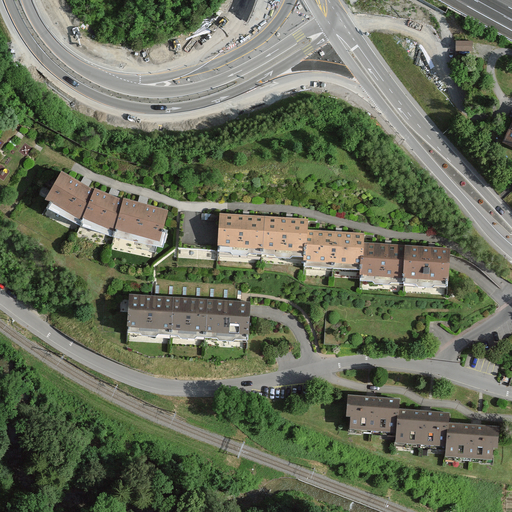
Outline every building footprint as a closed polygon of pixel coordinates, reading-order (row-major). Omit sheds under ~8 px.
[(458,52),(472,51),(472,40),(457,40),(458,52)] [(511,112),(499,137),(511,143),(511,112)] [(120,201),(60,173),(45,198),(48,207),(77,225),(159,246),(166,209),(120,201)] [(307,220),(221,214),(218,250),(304,256),(306,230),(307,220)] [(362,240),(362,234),(306,230),(304,256),(304,266),(359,270),(362,240)] [(448,264),(450,246),(439,246),(362,240),(359,270),(359,279),(447,286),(448,264)] [(249,301),(131,294),(129,335),(247,342),(249,310),(249,301)] [(340,429),(393,434),(396,401),(397,394),(344,389),(340,429)] [(392,441),(443,448),(447,418),(448,407),(396,401),(393,434),(392,441)] [(495,423),(447,418),(443,448),(441,459),(490,465),(495,423)]
